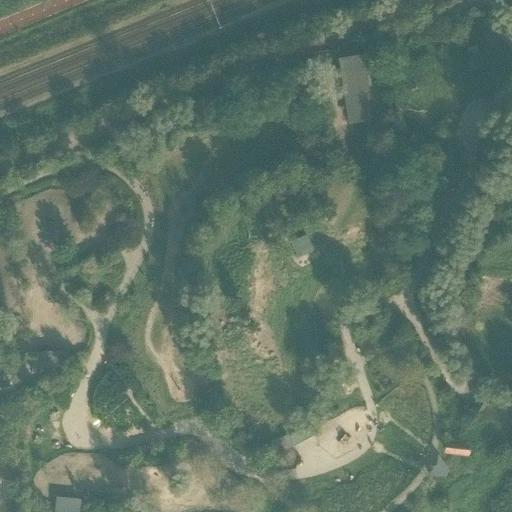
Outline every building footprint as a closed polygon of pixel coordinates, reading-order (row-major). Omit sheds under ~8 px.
[(481,58),(477,44),(466,48),(471,62),(481,58)] [(357,54),(337,56),(338,61),(340,82),(344,106),(346,123),(358,121),(372,120),(363,53),(357,54)] [(307,234),(288,243),(296,260),(315,252),(307,234)] [(100,261),(96,255),(93,257),(83,263),(79,265),(88,279),(105,269),(100,261)] [(59,346),(29,349),(29,354),(30,369),(41,368),(61,367),(59,352),(59,346)] [(0,386),(9,386),(8,372),(0,372),(0,386)] [(493,406),(484,401),(481,406),(478,411),(477,412),(485,417),(487,415),(491,408),(493,406)] [(285,410),(269,428),(283,440),(287,436),(295,426),(299,422),(285,410)] [(457,440),(445,439),(444,451),(450,452),(470,453),(470,441),(457,440)] [(439,454),(437,452),(437,456),(436,461),(434,465),(431,468),(428,471),(424,474),(430,474),(445,475),(448,468),(441,457),(439,454)] [(78,498),(55,496),(53,511),(76,511),(77,502),(78,498)]
